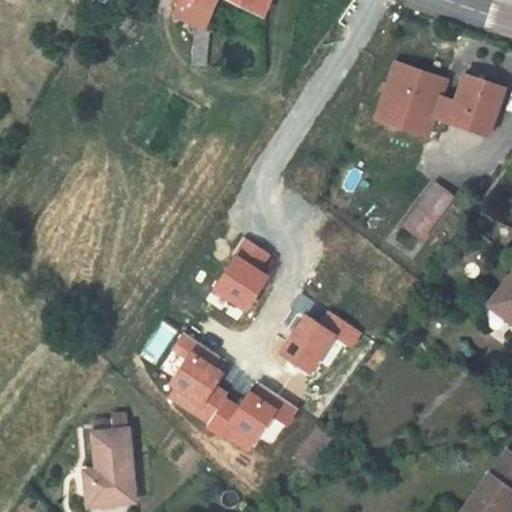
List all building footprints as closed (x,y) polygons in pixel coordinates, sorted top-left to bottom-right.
[(168,0),(171,1),(164,20),(186,29),(184,69),(184,72),(195,73),(198,35),(212,1),(251,18),(258,0),(168,0)] [(457,91),(404,74),(386,130),(406,137),(410,123),(443,133),(445,126),(459,131),(465,113),(451,108),(457,91)] [(511,103),(511,96),(475,84),(465,113),(459,131),(459,133),(490,143),(496,125),(504,128),(511,103)] [(410,123),(406,137),(438,148),(443,133),(410,123)] [(496,125),(490,143),(498,146),(505,128),(504,128),(496,125)] [(452,195),(430,179),(398,226),(420,240),(452,195)] [(234,257),(235,258),(214,291),(247,311),(268,277),(260,272),(270,255),(245,239),(234,257)] [(511,265),(510,264),(481,308),(511,329),(511,265)] [(351,347),(360,333),(329,313),(320,328),(351,347)] [(337,336),(306,317),(281,356),(312,375),(337,336)] [(221,359),(185,336),(175,351),(188,359),(172,384),(178,388),(171,399),(209,423),(227,394),(216,388),(224,375),(215,369),(221,359)] [(255,383),(240,406),(227,398),(209,426),(247,450),(270,413),(284,423),(294,408),(255,383)] [(384,416),(367,403),(344,436),(362,448),(384,416)] [(93,427),(97,464),(98,472),(85,474),(88,501),(137,496),(130,424),(93,427)] [(511,511),(511,450),(467,511),(511,511)] [(84,465),(85,474),(98,472),(97,464),(84,465)]
